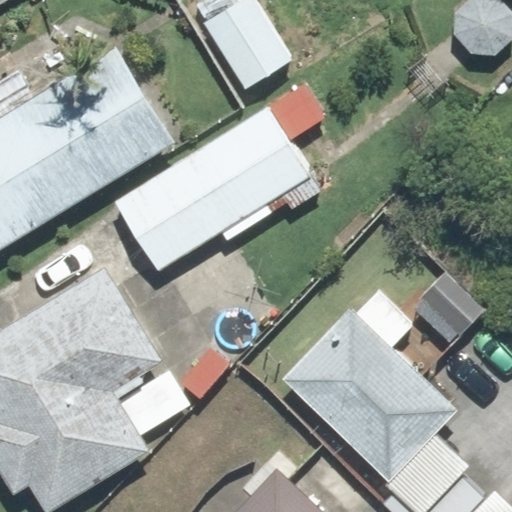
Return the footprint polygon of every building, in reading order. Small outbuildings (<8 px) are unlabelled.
[(54,0),(59,9),(75,0),(54,0)] [(238,0),(208,18),(248,85),(305,51),(274,0),(238,0)] [(0,247),(181,137),(122,41),(0,115),(0,247)] [(308,79),(117,197),(161,268),(224,229),(229,237),(290,199),(295,206),(326,187),(291,132),(328,110),(308,79)] [(195,401),(108,261),(0,327),(0,460),(18,490),(33,481),(51,511),(155,447),(145,431),(195,401)] [(491,303),(451,265),(415,303),(455,341),(491,303)] [(286,374),(393,478),(461,405),(396,342),(417,320),(382,287),(361,308),(355,303),(286,374)] [(234,511),(332,511),(282,464),(234,511)] [(478,511),(491,500),(466,474),(427,511),(478,511)] [(511,511),(511,496),(503,488),(491,500),(478,511),(511,511)]
